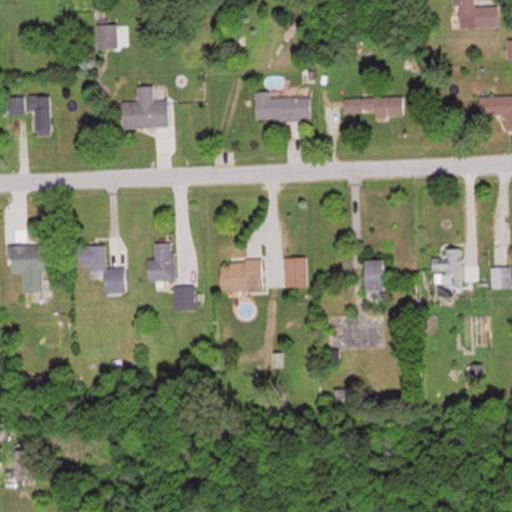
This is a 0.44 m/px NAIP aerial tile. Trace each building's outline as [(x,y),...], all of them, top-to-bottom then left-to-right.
[(454,0),(455,27),(501,27),(501,5),(476,5),(476,0),(454,0)] [(100,46),(120,46),(120,23),(100,23),(100,46)] [(124,100),(125,126),(172,125),(171,99),(155,99),(155,84),(139,85),(139,100),(124,100)] [(257,119),(312,119),(312,96),(273,96),(273,91),(257,91),(257,119)] [(483,114),(508,113),(508,131),(511,131),(511,94),(482,95),(483,114)] [(52,133),(52,96),(36,96),(36,133),(52,133)] [(346,96),(346,115),(405,115),(405,96),(346,96)] [(150,279),(176,279),(176,241),(157,241),(157,258),(150,258),(150,279)] [(12,271),(24,271),(25,290),(45,290),(45,270),(58,270),(58,244),(11,245),(12,271)] [(107,291),(127,291),(127,266),(107,267),(107,244),(81,244),(82,268),(107,268),(107,291)] [(434,270),(455,270),(455,283),(463,283),(463,247),(446,247),(446,256),(434,256),(434,270)] [(286,285),(309,285),(309,255),(286,255),(286,285)] [(265,258),(223,259),(223,290),(265,290),(265,258)] [(369,258),(370,294),(389,294),(388,258),(369,258)] [(511,287),(511,266),(493,266),(493,287),(511,287)] [(197,285),(176,285),(176,307),(197,307),(197,285)] [(43,449),(18,449),(18,478),(43,478),(43,449)]
